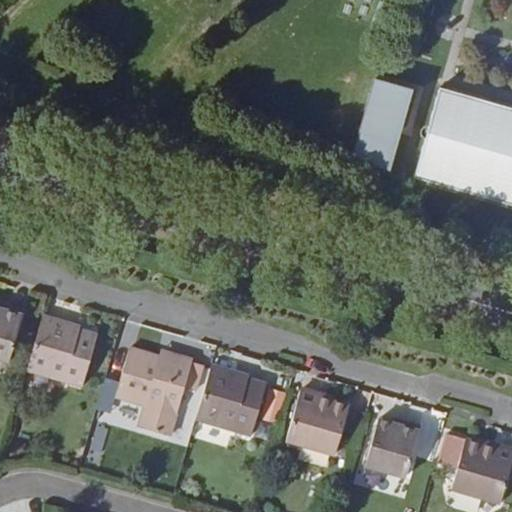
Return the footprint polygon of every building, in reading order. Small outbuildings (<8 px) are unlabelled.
[(375,80),(352,161),(390,172),(413,91),(375,80)] [(511,109),(441,90),(414,179),(511,206),(511,109)] [(23,316),(0,308),(0,361),(9,364),(23,316)] [(81,333),(82,330),(42,318),(27,372),(83,389),(98,338),(81,333)] [(193,362),(162,353),(160,359),(130,351),(116,398),(143,407),(138,427),(172,437),(186,389),(198,392),(205,369),(192,365),(193,362)] [(250,382),(250,379),(211,367),(195,421),(252,438),(267,387),(250,382)] [(262,421),(279,425),(286,391),(269,388),(262,421)] [(286,443),(335,458),(350,406),(301,392),(286,443)] [(407,479),(420,432),(404,427),(403,430),(378,423),(365,468),(407,479)] [(511,464),(511,452),(490,446),(489,449),(466,442),(452,491),(500,505),(511,464)]
